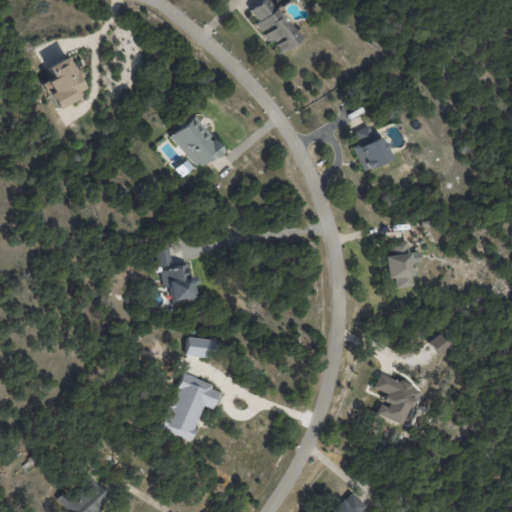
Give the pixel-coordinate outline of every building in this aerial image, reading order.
[(299,37),(274,7),(273,8),(265,0),(259,0),(247,10),(256,21),(253,23),(262,33),(261,34),(270,44),(279,54),(299,37)] [(53,109),(73,99),(70,93),(80,88),(64,56),(43,66),(49,79),(41,83),(53,109)] [(196,170),(220,151),(192,116),(168,135),(196,170)] [(361,170),(386,160),(371,123),(351,131),(357,144),(351,146),(361,170)] [(385,278),(393,277),(395,287),(410,285),(407,264),(418,262),(417,251),(405,253),(404,241),(389,243),(390,255),(382,256),(385,278)] [(193,299),(187,263),(170,266),(167,248),(152,250),(155,269),(159,269),(161,288),(168,287),(170,302),(193,299)] [(449,345),(440,332),(428,342),(436,354),(449,345)] [(211,357),(212,339),(185,338),(184,356),(211,357)] [(209,385),(180,373),(157,428),(186,440),(200,405),(209,409),(216,392),(208,389),(209,385)] [(399,425),(414,389),(377,373),(371,388),(383,393),(379,402),(378,402),(373,414),(399,425)] [(67,511),(94,511),(109,497),(88,477),(69,497),(73,500),(64,509),(67,511)] [(360,511),(365,508),(350,492),(328,511),(360,511)]
